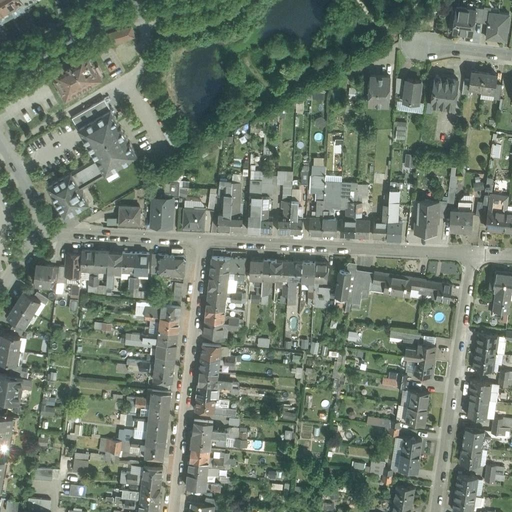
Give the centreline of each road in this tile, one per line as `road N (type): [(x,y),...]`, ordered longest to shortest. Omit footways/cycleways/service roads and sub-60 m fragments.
road 1 (residential): [(173,511),(202,240)]
road 2 (residential): [(472,254),(202,240)]
road 3 (residential): [(472,254),(437,511)]
road 4 (residential): [(7,150),(139,71),(146,57),(139,12)]
road 5 (residential): [(202,240),(41,235)]
road 6 (residential): [(139,12),(87,27),(0,78)]
